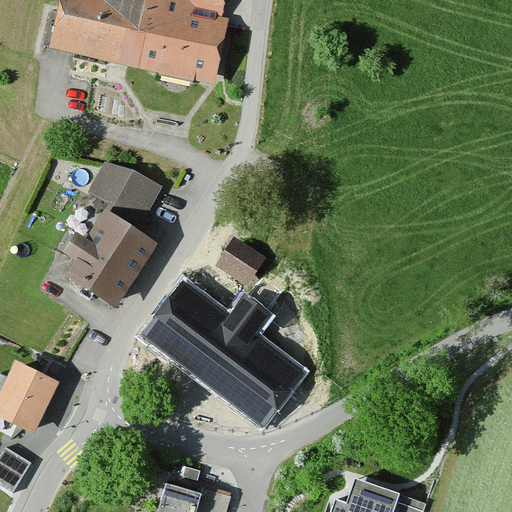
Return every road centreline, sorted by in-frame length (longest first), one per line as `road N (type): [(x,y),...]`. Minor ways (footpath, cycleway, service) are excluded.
road 1 (residential): [(105,426),(114,361),(234,167),(248,122),(263,0)]
road 2 (residential): [(251,450),(292,438),(511,320)]
road 3 (residential): [(105,426),(251,450)]
